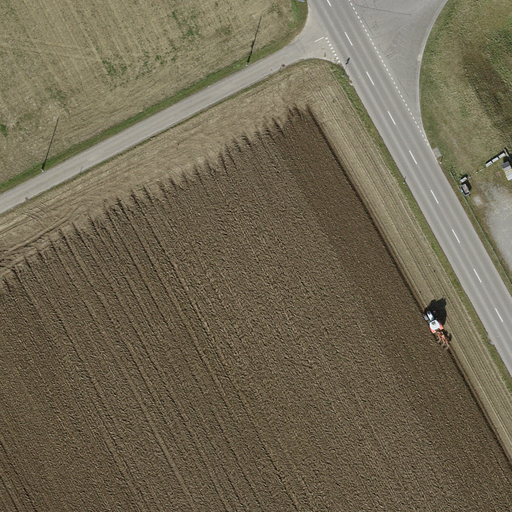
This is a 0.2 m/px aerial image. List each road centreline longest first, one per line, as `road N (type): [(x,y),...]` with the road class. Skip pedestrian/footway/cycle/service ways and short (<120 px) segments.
road 1 (unclassified): [(0,206),(345,30)]
road 2 (tertiary): [(511,338),(345,30)]
